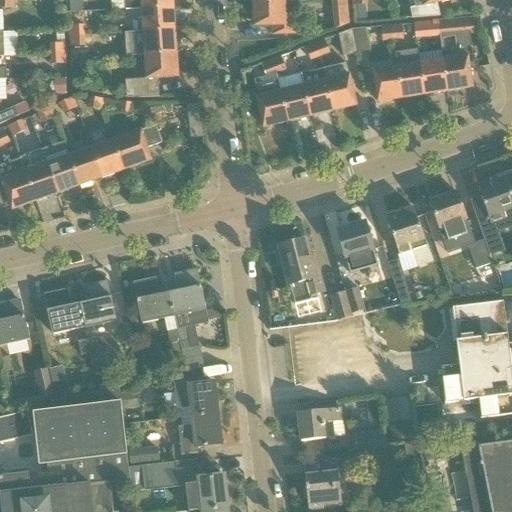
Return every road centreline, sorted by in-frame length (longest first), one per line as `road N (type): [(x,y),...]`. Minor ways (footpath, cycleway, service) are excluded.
road 1 (residential): [(267,511),(234,214)]
road 2 (residential): [(511,131),(234,214)]
road 3 (residential): [(234,214),(0,262)]
road 4 (residential): [(222,0),(234,214)]
